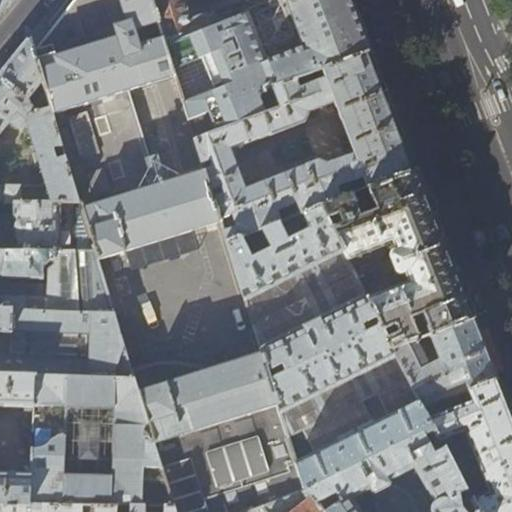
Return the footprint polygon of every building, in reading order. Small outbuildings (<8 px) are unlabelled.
[(0,0),(0,12),(9,0),(0,0)] [(74,0),(32,53),(41,82),(46,96),(79,204),(94,254),(95,260),(219,222),(204,173),(203,170),(157,186),(127,90),(173,75),(172,70),(164,45),(162,38),(139,46),(134,28),(156,21),(149,0),(74,0)] [(149,0),(156,21),(162,38),(164,45),(261,6),(258,0),(245,0),(188,23),(180,0),(149,0)] [(351,4),(349,0),(274,0),(261,6),(164,45),(172,70),(207,59),(217,93),(183,105),(195,142),(282,108),(274,89),(370,51),(351,4)] [(0,205),(13,205),(79,204),(46,96),(39,98),(35,110),(31,107),(27,100),(41,82),(32,53),(28,40),(0,74),(0,205)] [(227,245),(321,208),(416,172),(392,109),(370,51),(274,89),(282,108),(195,142),(202,165),(210,163),(212,169),(204,173),(219,222),(227,245)] [(439,229),(416,172),(321,208),(328,221),(340,216),(344,226),(332,230),(348,262),(392,245),(396,254),(392,255),(390,257),(390,260),(395,274),(397,276),(399,276),(404,275),(407,283),(367,299),(383,330),(395,326),(398,333),(387,338),(393,350),(473,318),(439,229)] [(94,254),(79,204),(13,205),(13,254),(74,254),(94,254)] [(458,480),(450,464),(439,443),(423,409),(393,350),(387,338),(383,330),(367,299),(363,291),(352,269),(348,262),(332,230),(328,221),(321,208),(227,245),(261,353),(305,491),(308,490),(323,511),(474,511),(470,502),(458,480)] [(13,254),(0,253),(0,311),(77,314),(74,254),(13,254)] [(0,375),(112,381),(121,353),(124,352),(95,260),(94,254),(74,254),(77,314),(0,311),(0,375)] [(362,266),(352,269),(363,291),(370,287),(368,281),(372,280),(368,270),(364,271),(362,266)] [(393,350),(423,409),(497,380),(477,327),(473,318),(393,350)] [(129,368),(130,372),(171,507),(172,511),(250,511),(261,508),(285,499),(298,494),(305,491),(261,353),(210,370),(198,363),(185,360),(170,359),(157,361),(144,364),(129,368)] [(112,381),(0,375),(0,504),(130,506),(171,507),(130,372),(124,373),(124,381),(112,381)] [(511,511),(511,417),(497,380),(423,409),(439,443),(457,436),(461,446),(469,443),(489,494),(470,502),(474,511),(511,511)] [(458,461),(450,464),(458,480),(465,477),(458,461)] [(323,511),(308,490),(305,491),(298,494),(305,501),(294,510),(285,499),(261,508),(263,511),(323,511)]
